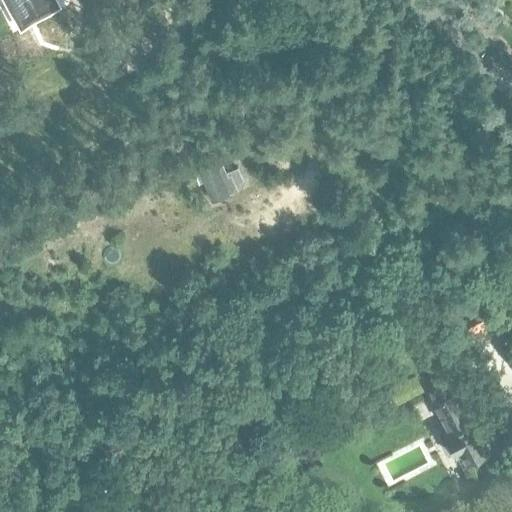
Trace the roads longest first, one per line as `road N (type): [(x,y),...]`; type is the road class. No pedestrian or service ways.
road 1 (unknown): [(376,0),(511,119)]
road 2 (residential): [(511,89),(413,0)]
